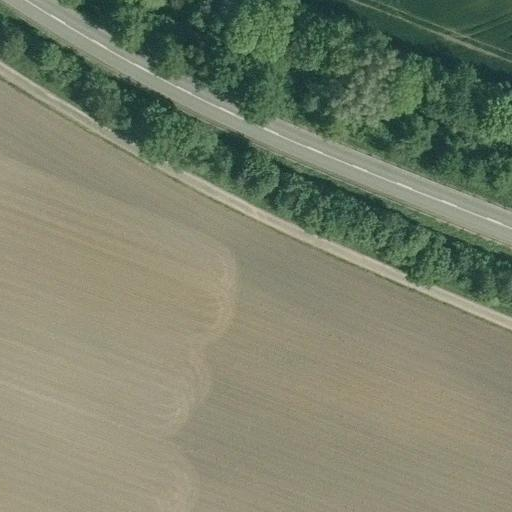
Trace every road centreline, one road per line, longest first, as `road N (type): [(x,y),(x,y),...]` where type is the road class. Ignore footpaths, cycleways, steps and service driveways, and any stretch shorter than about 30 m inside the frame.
road 1 (track): [(0,63),(98,126),(310,237),(511,323)]
road 2 (tertiary): [(511,219),(264,124),(32,0)]
